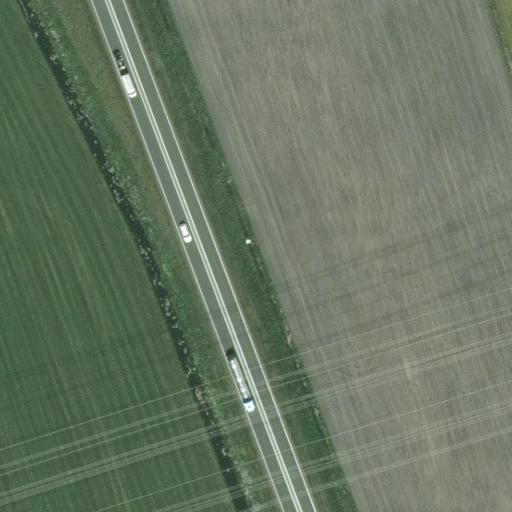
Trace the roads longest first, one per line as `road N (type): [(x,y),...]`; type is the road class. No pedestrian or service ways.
road 1 (trunk): [(295,511),(106,0)]
road 2 (unknown): [(69,0),(130,134),(143,149),(164,153)]
